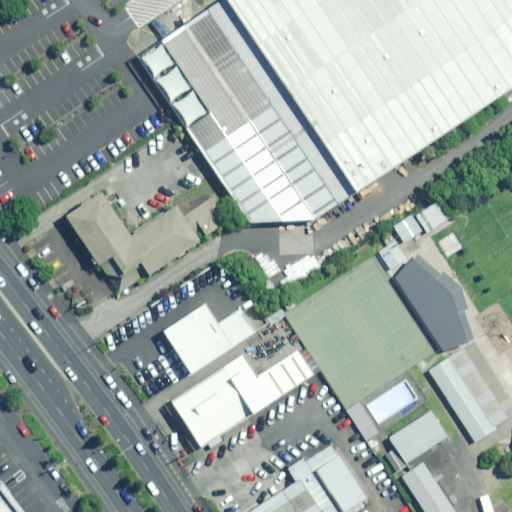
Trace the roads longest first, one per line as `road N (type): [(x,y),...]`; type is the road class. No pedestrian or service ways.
road 1 (secondary): [(0,270),(175,511)]
road 2 (secondary): [(130,511),(0,324)]
